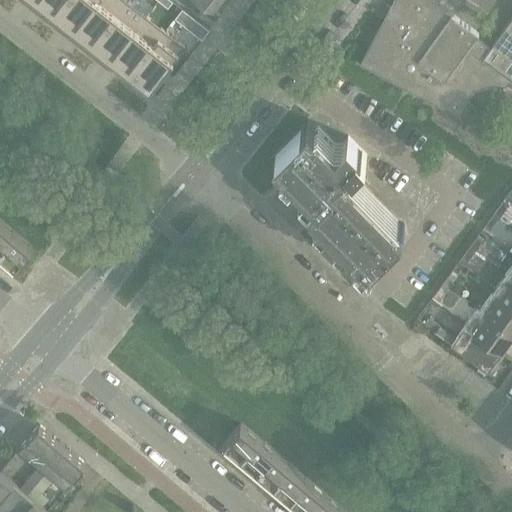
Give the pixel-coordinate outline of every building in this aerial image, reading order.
[(36,0),(36,1),(46,8),(55,15),(67,0),(36,0)] [(67,0),(55,15),(64,23),(74,30),(97,0),(67,0)] [(125,0),(97,0),(74,30),(84,38),(93,45),(127,1),(125,0)] [(220,0),(200,0),(213,10),(220,0)] [(393,0),(383,20),(359,64),(460,117),(460,116),(469,99),(474,94),(479,89),(485,86),(491,85),(498,84),(506,86),(511,78),(483,57),(491,47),(477,37),(479,34),(451,14),(449,17),(426,0),(393,0)] [(127,1),(93,45),(102,52),(111,60),(146,16),(127,1)] [(182,8),(175,18),(181,23),(189,13),(182,8)] [(146,16),(111,60),(121,67),(131,75),(165,31),(146,16)] [(491,47),(483,57),(511,78),(511,17),(506,25),(491,47)] [(165,31),(131,75),(150,90),(184,46),(165,31)] [(506,86),(503,89),(511,95),(511,78),(506,86)] [(337,150),(315,128),(307,120),(274,153),(315,194),(309,200),(308,200),(320,213),(313,220),(363,271),(403,231),(347,174),(353,168),(354,168),(367,155),(348,137),(347,137),(348,138),(344,142),(340,146),(341,147),(337,150)] [(504,199),(494,213),(500,218),(510,204),(504,199)] [(494,213),(483,227),(490,231),(500,218),(494,213)] [(0,220),(0,251),(15,233),(0,220)] [(15,233),(0,251),(0,254),(15,268),(32,247),(15,233)] [(478,234),(468,248),(475,253),(485,239),(478,234)] [(468,248),(458,262),(465,266),(475,253),(468,248)] [(453,269),(443,283),(449,287),(459,274),(453,269)] [(511,280),(505,275),(492,293),(511,307),(511,280)] [(443,283),(433,297),(439,301),(449,287),(443,283)] [(511,307),(492,293),(480,309),(477,307),(476,308),(511,333),(511,307)] [(511,336),(511,333),(476,308),(464,325),(501,352),(511,336)] [(430,317),(425,324),(436,332),(440,325),(430,317)] [(501,352),(464,325),(456,337),(440,325),(436,332),(465,353),(488,370),(501,352)] [(241,424),(224,444),(240,458),(257,438),(241,424)] [(20,448),(39,465),(43,468),(63,445),(39,425),(20,448)] [(257,438),(240,458),(257,472),(274,452),(257,438)] [(86,464),(63,445),(43,468),(47,471),(67,488),(86,464)] [(274,452),(257,472),(274,486),(291,466),(274,452)] [(39,465),(20,488),(24,491),(27,494),(47,471),(43,468),(39,465)] [(291,466),(274,486),(291,500),(308,480),(291,466)] [(0,470),(0,510),(0,511),(1,511),(5,511),(24,491),(20,488),(0,471),(0,470)] [(308,480),(291,500),(304,511),(309,511),(324,494),(308,480)] [(46,511),(47,511),(27,494),(24,491),(5,511),(46,511)] [(324,494),(309,511),(337,511),(341,508),(324,494)]
